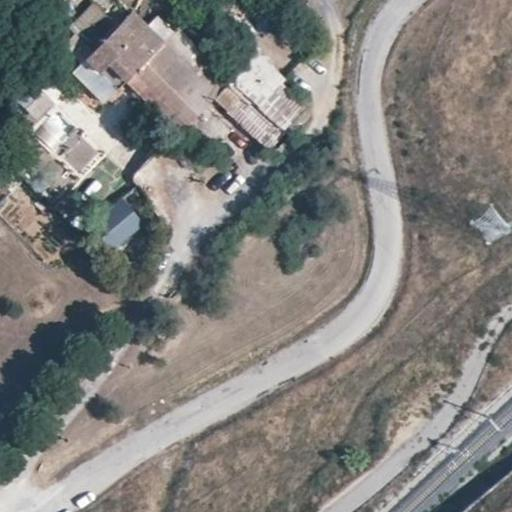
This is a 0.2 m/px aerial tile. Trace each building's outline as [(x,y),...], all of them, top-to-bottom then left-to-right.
[(133,10),(117,27),(92,52),(84,60),(98,74),(100,72),(116,89),(120,87),(125,82),(164,43),(133,10)] [(117,27),(103,14),(79,40),(92,52),(117,27)] [(178,29),(164,43),(182,61),(196,47),(178,29)] [(214,65),(196,47),(182,61),(164,43),(125,82),(177,134),(216,95),(200,78),(214,65)] [(98,74),(84,60),(81,63),(73,72),(70,75),(100,105),(116,89),(100,72),(98,74)] [(229,81),(214,65),(200,78),(216,95),(229,81)] [(116,252),(147,220),(122,197),(91,228),(116,252)]
